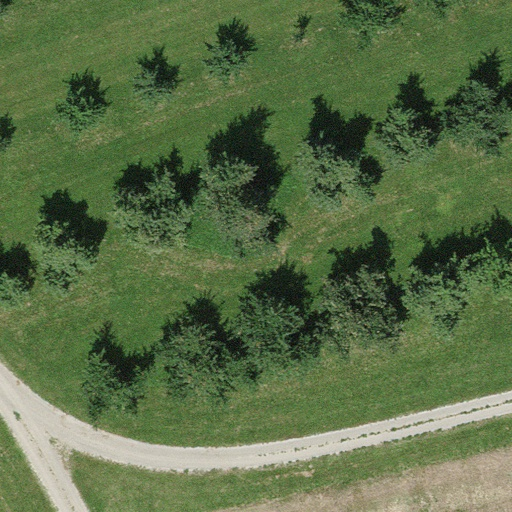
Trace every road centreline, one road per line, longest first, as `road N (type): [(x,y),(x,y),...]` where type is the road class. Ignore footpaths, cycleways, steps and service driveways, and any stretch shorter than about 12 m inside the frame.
road 1 (track): [(0,380),(75,431),(153,458),(230,461),(511,404)]
road 2 (track): [(1,381),(73,511)]
